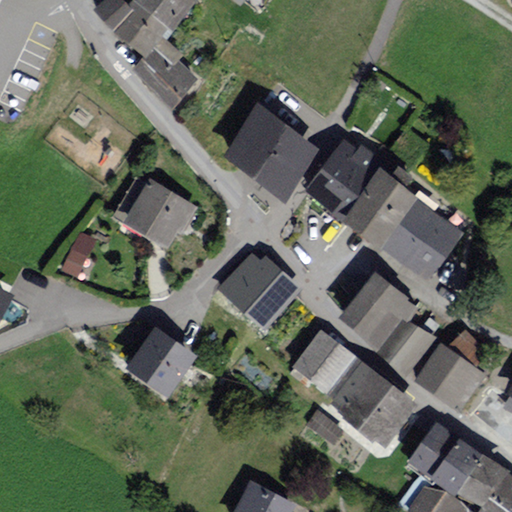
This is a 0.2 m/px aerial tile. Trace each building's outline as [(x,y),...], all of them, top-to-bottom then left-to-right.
[(127,0),(103,0),(94,10),(143,56),(127,73),(172,115),(209,77),(164,35),(128,1),(127,0)] [(193,0),(128,0),(128,1),(164,35),(193,0)] [(317,147),(260,108),(225,158),(282,197),(317,147)] [(406,129),(392,149),(412,163),(426,144),(406,129)] [(464,229),(343,140),(305,192),(427,280),(464,229)] [(198,207),(150,179),(123,226),(170,254),(198,207)] [(64,268),(75,273),(84,254),(73,249),(64,268)] [(217,292),(264,332),(302,289),(265,257),(259,263),(249,254),(217,292)] [(417,310),(376,275),(339,318),(380,354),(408,321),(417,310)] [(0,321),(12,299),(0,292),(0,321)] [(408,321),(380,354),(404,374),(432,341),(408,321)] [(197,355),(155,326),(126,368),(169,396),(197,355)] [(358,363),(319,332),(288,371),(327,402),(358,363)] [(487,380),(441,345),(413,382),(459,416),(487,380)] [(358,363),(327,402),(383,446),(414,408),(358,363)] [(333,442),(343,428),(318,409),(308,423),(333,442)] [(511,511),(511,479),(436,426),(408,466),(427,479),(405,511),(511,511)] [(292,511),(295,507),(250,482),(233,511),(292,511)]
